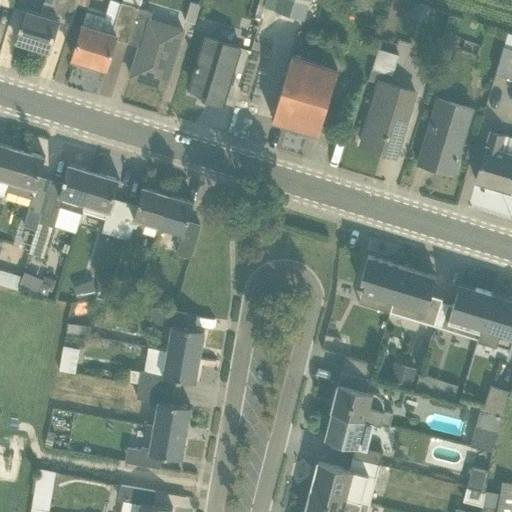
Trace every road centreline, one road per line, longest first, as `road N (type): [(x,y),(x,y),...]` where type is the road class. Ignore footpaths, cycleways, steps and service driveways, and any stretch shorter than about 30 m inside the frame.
road 1 (tertiary): [(0,92),(511,248)]
road 2 (residential): [(260,511),(312,292),(285,267),(265,271),(254,289),(212,511)]
